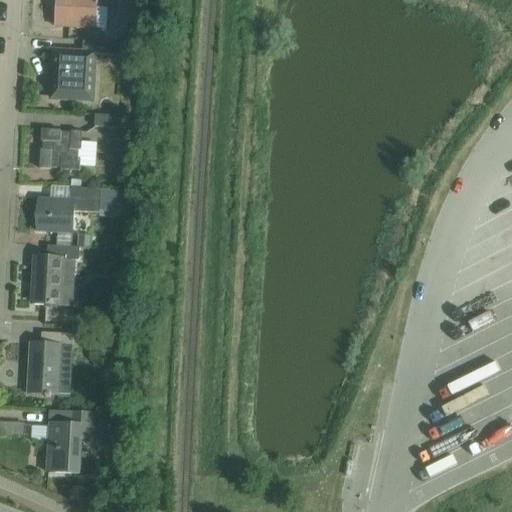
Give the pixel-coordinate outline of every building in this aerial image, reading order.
[(108,10),(108,0),(57,0),(56,29),(95,31),(96,9),(108,10)] [(124,58),(125,46),(83,44),(82,55),(55,53),(53,85),(56,84),(55,100),(92,103),(95,56),(124,58)] [(125,46),(124,58),(134,59),(135,47),(125,46)] [(132,130),(132,120),(120,120),(120,118),(96,117),(95,130),(119,131),(119,130),(132,130)] [(40,170),(81,173),(83,134),(43,131),(40,170)] [(39,201),(37,233),(57,234),(57,247),(71,248),(71,235),(73,235),(74,214),(86,214),(100,215),(101,190),(72,189),(71,203),(39,201)] [(91,238),(79,237),(79,245),(80,246),(80,249),(90,250),(91,238)] [(81,263),(81,250),(48,248),(48,260),(36,260),(34,290),(38,290),(37,306),(62,307),(64,262),(81,263)] [(117,253),(104,252),(103,263),(114,264),(114,263),(116,263),(117,253)] [(31,346),(28,396),(59,397),(59,395),(62,348),(74,348),(75,337),(43,335),(42,346),(31,346)] [(89,351),(104,352),(105,336),(90,335),(89,351)] [(94,442),(96,417),(51,414),(47,475),(80,476),(82,442),(94,442)]
